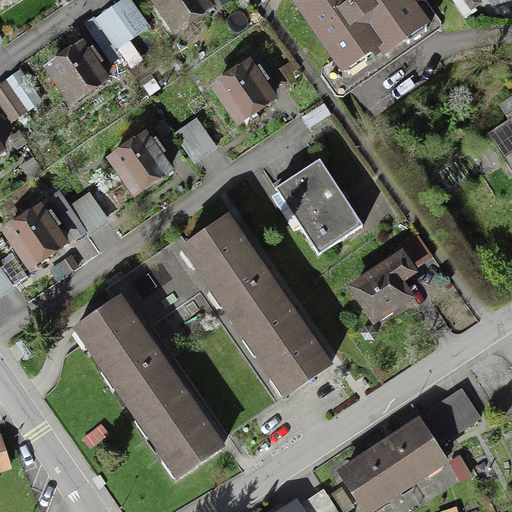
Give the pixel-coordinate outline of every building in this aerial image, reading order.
[(202,0),(148,0),(147,2),(174,41),(212,14),(202,0)] [(301,0),(291,8),(341,81),(378,55),(382,61),(428,30),(406,0),(301,0)] [(129,2),(96,24),(116,54),(149,33),(129,2)] [(81,44),(41,71),(68,111),(108,84),(81,44)] [(248,64),(210,90),(237,130),(276,104),(248,64)] [(22,75),(0,88),(0,112),(10,128),(43,106),(22,75)] [(324,103),(301,118),(311,133),(334,118),(324,103)] [(511,120),(487,137),(511,173),(511,120)] [(196,124),(175,139),(194,168),(216,153),(196,124)] [(144,136),(105,163),(134,206),(174,180),(144,136)] [(320,164),(275,193),(318,260),(363,231),(320,164)] [(61,195),(47,204),(75,245),(105,225),(88,200),(71,211),(61,195)] [(41,209),(0,236),(0,237),(26,276),(68,249),(41,209)] [(231,325),(276,292),(224,219),(178,251),(231,325)] [(420,240),(403,251),(418,273),(434,262),(420,240)] [(400,256),(345,291),(372,332),(415,305),(403,287),(415,280),(400,256)] [(0,275),(0,308),(15,299),(0,275)] [(276,292),(231,325),(286,402),(332,370),(276,292)] [(123,405),(168,374),(117,302),(73,333),(123,405)] [(168,374),(123,405),(177,483),(222,452),(168,374)] [(464,395),(422,423),(441,451),(483,424),(464,395)] [(415,425),(332,480),(353,511),(384,511),(446,471),(415,425)] [(334,511),(325,497),(302,511),(334,511)]
